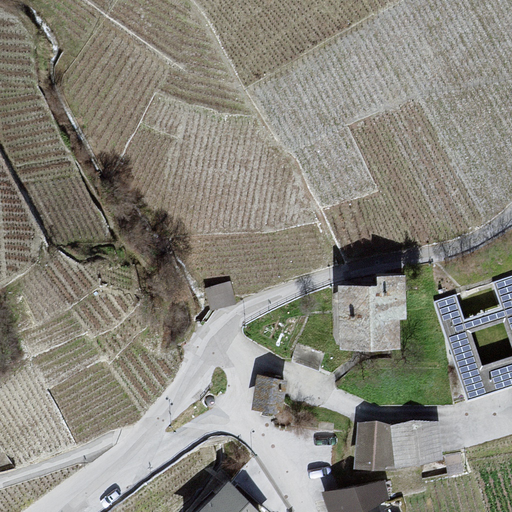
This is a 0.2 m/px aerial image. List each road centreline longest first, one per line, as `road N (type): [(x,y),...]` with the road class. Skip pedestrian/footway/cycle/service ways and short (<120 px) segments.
road 1 (unclassified): [(228,338),(241,321),(308,288),(454,253),(511,218)]
road 2 (unclassified): [(47,511),(156,426),(228,338)]
road 3 (residential): [(51,511),(228,414)]
road 4 (residential): [(228,414),(262,445),(307,511)]
